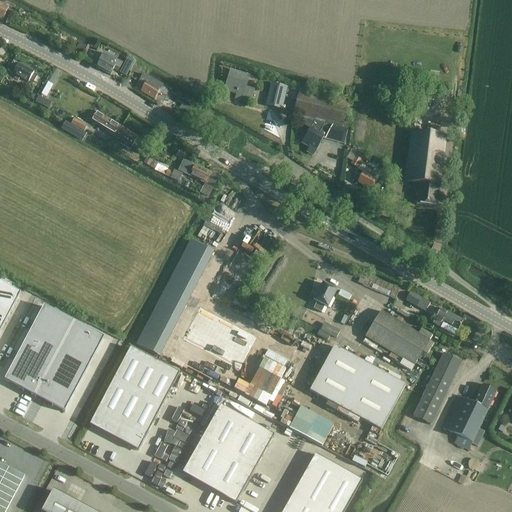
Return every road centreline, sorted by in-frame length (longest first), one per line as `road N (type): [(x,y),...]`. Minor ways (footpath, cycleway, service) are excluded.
road 1 (tertiary): [(511,328),(137,103),(0,31)]
road 2 (unclassified): [(0,421),(168,511)]
